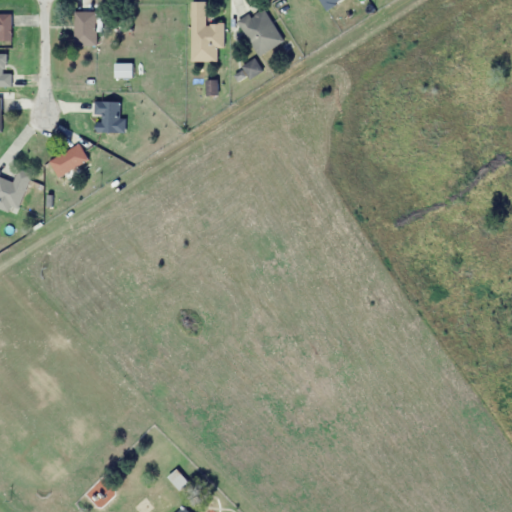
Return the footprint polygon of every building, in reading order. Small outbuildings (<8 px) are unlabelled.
[(224,23),(206,24),(205,0),(191,0),(192,62),(218,61),(217,47),(224,47),(224,23)] [(259,56),(283,41),(262,7),(238,22),(259,56)] [(96,46),(96,12),(74,12),(74,46),(96,46)] [(11,14),(0,13),(0,39),(10,40),(11,14)] [(0,86),(11,87),(11,73),(5,73),(5,53),(0,52),(0,86)] [(132,77),(132,63),(115,63),(115,77),(132,77)] [(124,132),(124,101),(96,101),(96,132),(124,132)] [(59,177),(88,160),(79,143),(49,160),(59,177)] [(0,203),(20,209),(30,173),(17,169),(14,181),(0,177),(0,203)]
